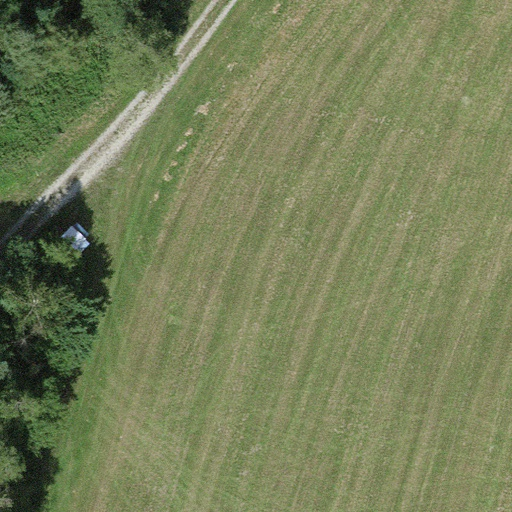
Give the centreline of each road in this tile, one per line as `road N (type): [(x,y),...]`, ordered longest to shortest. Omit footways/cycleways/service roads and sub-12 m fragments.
road 1 (track): [(44,511),(106,332),(134,133)]
road 2 (track): [(0,271),(125,145),(231,0)]
